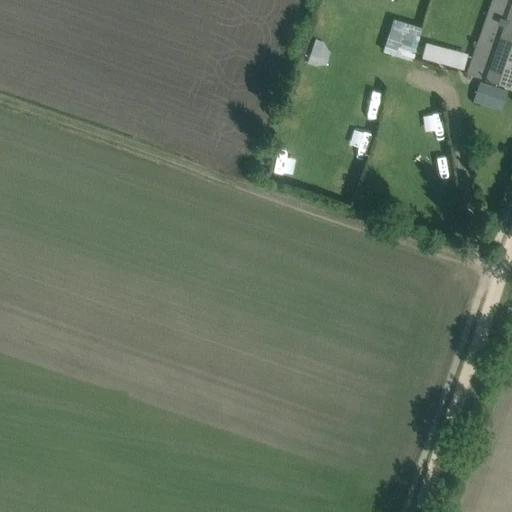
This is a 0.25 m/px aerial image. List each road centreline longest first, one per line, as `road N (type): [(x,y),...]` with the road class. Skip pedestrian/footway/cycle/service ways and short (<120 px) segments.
road 1 (track): [(0,107),(497,282)]
road 2 (unclassified): [(419,511),(511,239)]
